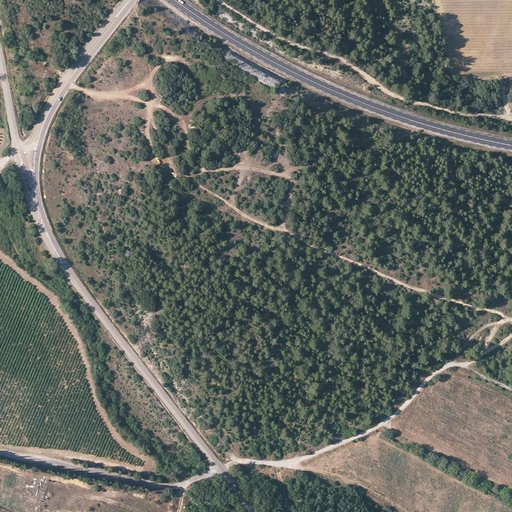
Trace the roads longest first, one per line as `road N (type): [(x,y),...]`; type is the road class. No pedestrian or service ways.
road 1 (track): [(511,322),(222,208),(176,179),(143,100),(93,99),(67,83)]
road 2 (primary): [(172,0),(350,100),(457,139),(511,149)]
road 3 (track): [(217,466),(289,464),(334,446),(388,416),(474,328),(511,319)]
road 4 (track): [(279,228),(289,174),(244,169),(254,127),(244,89),(208,81),(186,116),(191,161),(206,166)]
road 5 (track): [(511,118),(406,98),(223,0)]
road 6 (secondary): [(217,466),(72,278)]
road 7 (unclassified): [(217,466),(161,485),(0,451)]
road 8 (secondary): [(117,14),(49,99),(32,140),(16,142)]
road 9 (secondary): [(40,142),(52,107),(117,14)]
road 10 (secondary): [(16,142),(28,199),(72,278)]
road 11 (track): [(174,174),(243,161),(228,201),(240,213)]
